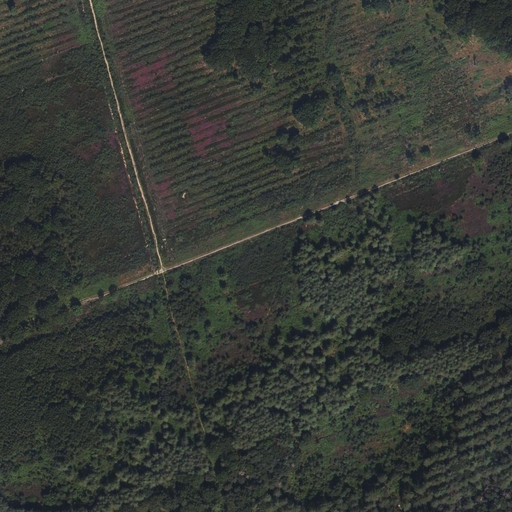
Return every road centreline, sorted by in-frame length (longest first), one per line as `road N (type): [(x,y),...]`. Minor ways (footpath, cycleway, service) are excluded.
road 1 (track): [(162,270),(511,132)]
road 2 (track): [(0,337),(162,270)]
